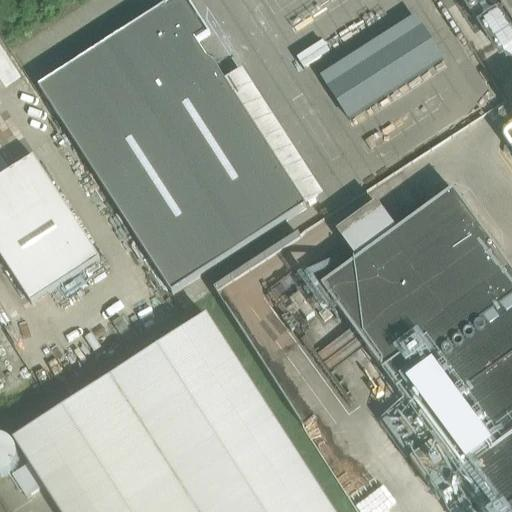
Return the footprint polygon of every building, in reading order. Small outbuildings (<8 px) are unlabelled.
[(180,0),(40,90),(43,94),(173,296),(303,212),(208,64),(204,60),(204,58),(195,44),(207,36),(184,0),(180,0)] [(511,0),(462,0),(476,22),(500,7),(511,25),(511,0)] [(342,120),(442,64),(416,19),(317,75),(342,120)] [(22,77),(0,43),(0,78),(6,87),(22,77)] [(35,159),(0,182),(0,255),(33,306),(101,262),(35,159)] [(361,266),(324,293),(436,446),(413,463),(428,484),(452,467),(485,511),(511,511),(511,274),(455,196),(401,236),(361,266)] [(16,444),(31,466),(14,477),(28,498),(45,488),(60,511),(332,511),(209,320),(16,444)]
